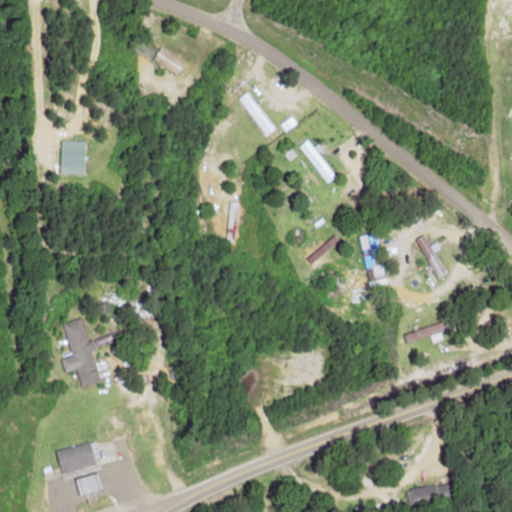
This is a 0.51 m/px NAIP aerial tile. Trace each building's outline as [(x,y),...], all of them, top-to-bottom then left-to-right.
[(177,75),(184,62),(159,47),(152,59),(177,75)] [(265,135),(273,129),(245,92),(237,98),(265,135)] [(59,173),(83,174),(84,140),(60,140),(59,173)] [(377,278),(373,255),(379,254),(375,233),(359,236),(366,280),(377,278)] [(433,252),(435,251),(426,233),(415,239),(435,278),(444,273),(433,252)] [(70,356),(60,359),(63,373),(76,369),(80,387),(98,382),(90,351),(94,350),(92,340),(86,341),(80,318),(61,323),(70,356)] [(402,334),(405,343),(443,331),(440,322),(402,334)] [(60,475),(95,465),(88,442),(54,451),(60,475)] [(453,496),(452,483),(405,489),(408,510),(446,505),(446,498),(453,496)]
